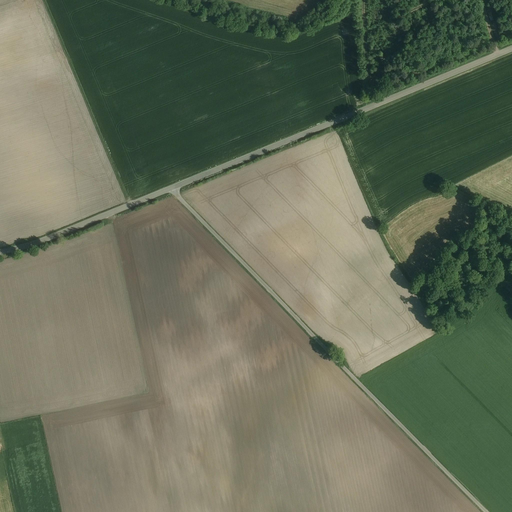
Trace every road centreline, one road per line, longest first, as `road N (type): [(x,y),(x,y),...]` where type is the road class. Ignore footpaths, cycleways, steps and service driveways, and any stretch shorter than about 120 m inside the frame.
road 1 (unclassified): [(170,189),(485,511)]
road 2 (unclassified): [(511,48),(170,189)]
road 3 (unclassified): [(170,189),(0,252)]
road 4 (track): [(58,43),(129,204)]
